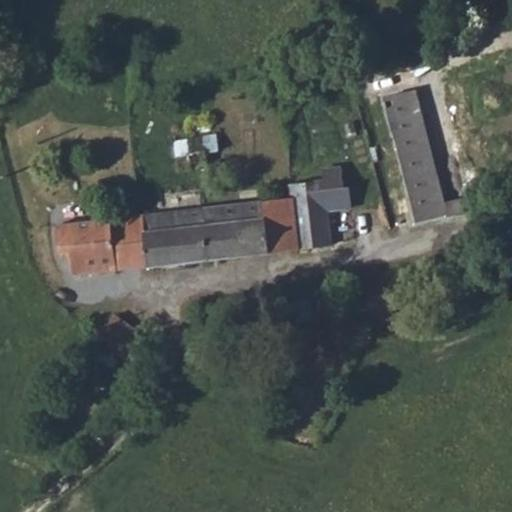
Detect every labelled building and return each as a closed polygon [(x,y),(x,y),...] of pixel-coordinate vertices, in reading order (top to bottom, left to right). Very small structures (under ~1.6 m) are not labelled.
[(380,98),(413,225),(450,215),(468,210),(465,199),(440,204),(410,89),(380,98)] [(156,159),(157,171),(158,179),(182,176),(180,158),(193,157),(191,141),(179,143),(155,145),(156,159)] [(141,146),(142,161),(156,159),(155,145),(141,146)] [(327,250),(323,212),(347,210),(345,190),(340,191),(338,170),(320,172),(320,183),(287,186),(288,199),(202,208),(208,261),(327,250)] [(192,208),(112,216),(63,221),(68,273),(208,261),(202,208),(192,208)] [(316,321),(334,320),(333,294),(315,295),(316,321)] [(101,338),(124,352),(139,328),(116,313),(101,338)] [(286,314),(256,317),(259,336),(288,333),(286,314)]
